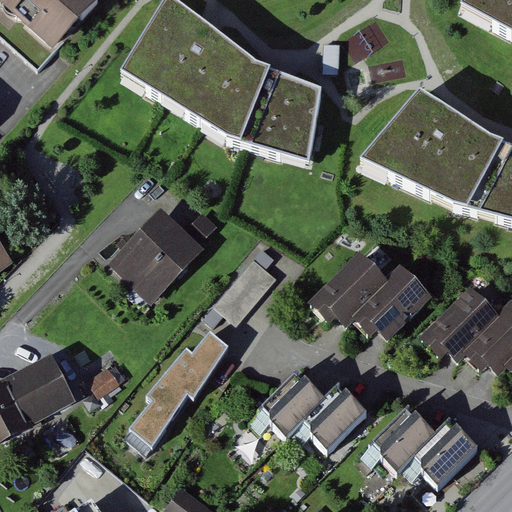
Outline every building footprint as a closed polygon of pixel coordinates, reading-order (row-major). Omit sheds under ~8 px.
[(0,0),(0,37),(39,73),(100,5),(94,0),(0,0)] [(511,0),(459,0),(454,19),(511,48),(511,0)] [(204,35),(167,8),(117,83),(217,143),(310,173),(320,98),(277,81),(257,73),(204,35)] [(511,158),(488,151),(408,98),(354,170),(466,221),(511,231),(511,158)] [(113,270),(152,310),(203,260),(164,220),(113,270)] [(238,328),(279,282),(268,271),(276,262),(265,251),(215,308),(238,328)] [(358,263),(312,311),(338,337),(354,321),(385,289),(358,263)] [(385,289),(354,321),(381,347),(428,299),(401,273),(385,289)] [(470,298),(423,346),(450,372),(466,356),(497,324),(470,298)] [(511,308),(497,324),(466,356),(493,382),(509,366),(511,362),(511,308)] [(223,355),(205,341),(188,361),(181,356),(141,403),(148,408),(125,435),(148,452),(182,398),(189,404),(223,355)] [(0,398),(0,449),(75,412),(54,371),(0,398)] [(97,399),(122,391),(115,371),(90,379),(97,399)] [(261,419),(287,445),(300,432),(327,406),(301,380),(261,419)] [(300,432),(327,458),(366,418),(340,392),(327,406),(300,432)] [(372,457),(398,483),(411,470),(437,444),(411,418),(372,457)] [(411,470),(437,496),(476,456),(450,430),(437,444),(411,470)] [(170,511),(207,511),(184,494),(170,511)]
